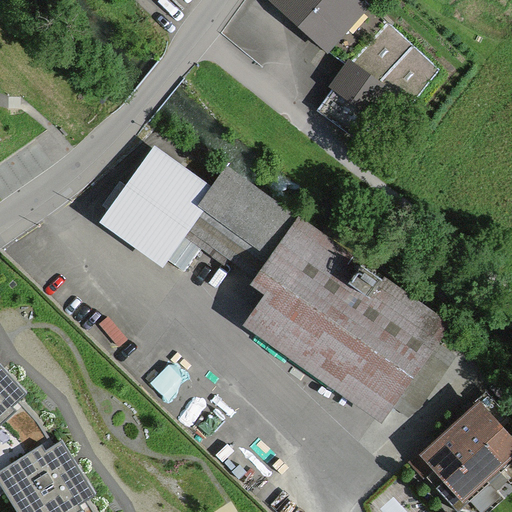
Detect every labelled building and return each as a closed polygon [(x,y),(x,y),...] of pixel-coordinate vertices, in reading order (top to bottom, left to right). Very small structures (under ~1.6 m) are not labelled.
[(375,12),(361,0),(282,0),(280,3),(337,54),(375,12)] [(434,77),(383,34),(335,91),(387,134),(434,77)] [(452,323),(222,165),(176,232),(268,294),(250,320),(388,415),(452,323)] [(0,418),(19,398),(28,392),(0,362),(0,418)] [(55,440),(19,398),(0,418),(0,496),(4,494),(14,509),(15,511),(97,511),(88,496),(95,492),(84,473),(62,436),(55,440)] [(511,463),(511,427),(485,399),(425,453),(470,502),(511,463)]
